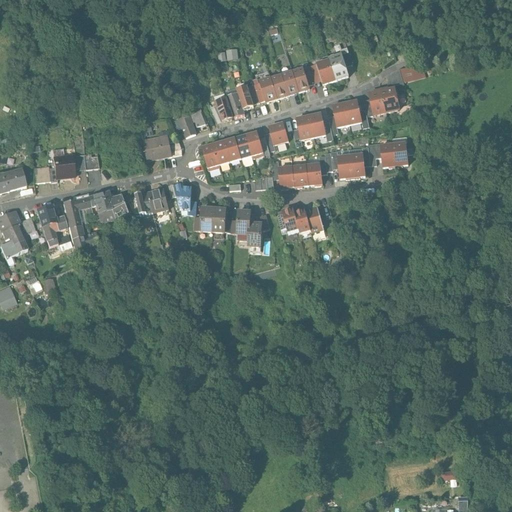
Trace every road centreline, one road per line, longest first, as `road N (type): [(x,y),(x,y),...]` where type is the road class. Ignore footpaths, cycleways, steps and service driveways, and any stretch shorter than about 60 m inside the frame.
road 1 (residential): [(183,163),(204,132),(361,79),(395,58)]
road 2 (residential): [(183,163),(209,185),(233,191),(324,191),(381,179)]
road 3 (residential): [(0,208),(183,163)]
